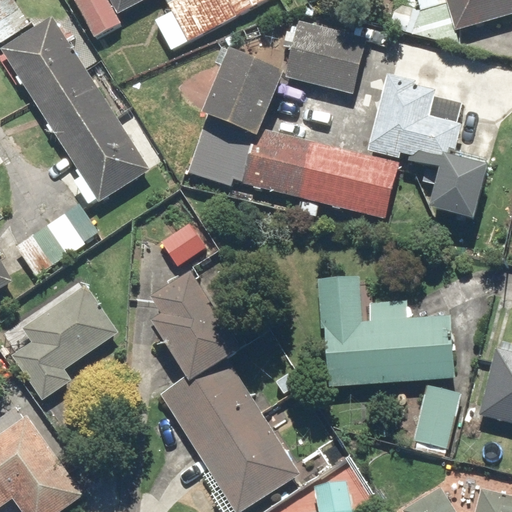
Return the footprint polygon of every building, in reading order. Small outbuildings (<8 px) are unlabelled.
[(14,0),(0,0),(0,42),(2,45),(32,26),(14,0)] [(78,0),(96,40),(119,30),(106,0),(78,0)] [(151,0),(167,0),(191,44),(272,1),(271,0),(111,0),(121,17),(151,0)] [(511,0),(447,0),(457,32),(511,16),(511,0)] [(58,23),(5,56),(100,206),(153,172),(58,23)] [(306,26),(292,82),(356,97),(370,42),(306,26)] [(387,224),(401,167),(263,132),(287,76),(236,55),(209,119),(195,176),(387,224)] [(443,172),(433,213),(476,223),(489,168),(451,158),(458,129),(431,122),(438,93),(390,82),(384,110),(382,109),(371,154),(443,172)] [(40,278),(71,257),(102,237),(83,208),(52,228),(21,249),(40,278)] [(161,245),(180,270),(209,249),(190,223),(161,245)] [(0,260),(0,286),(11,280),(0,260)] [(198,378),(240,354),(197,278),(155,302),(198,378)] [(327,284),(331,337),(335,391),(460,381),(455,321),(364,328),(361,282),(327,284)] [(119,338),(87,288),(5,341),(38,390),(119,338)] [(511,353),(497,350),(479,419),(511,427),(511,353)] [(233,368),(173,406),(241,511),(251,511),(304,478),(233,368)] [(430,390),(417,444),(450,452),(463,397),(430,390)] [(65,466),(54,452),(50,445),(49,446),(30,420),(0,442),(0,511),(2,511),(18,501),(24,511),(69,511),(86,501),(64,467),(65,466)] [(454,511),(443,491),(406,511),(511,511),(511,498),(482,491),(477,511),(454,511)]
